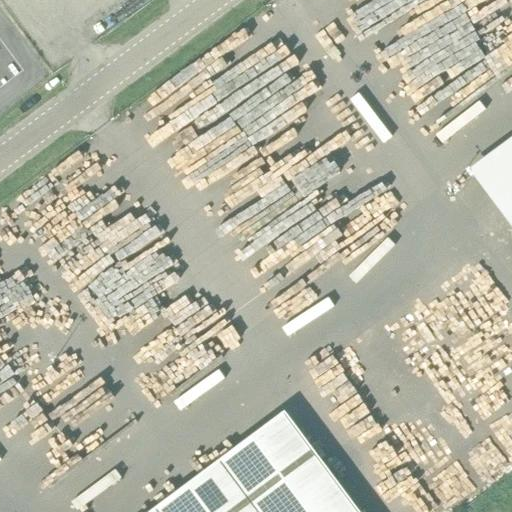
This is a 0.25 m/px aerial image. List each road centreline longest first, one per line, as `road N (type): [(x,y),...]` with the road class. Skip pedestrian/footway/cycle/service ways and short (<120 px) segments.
road 1 (unknown): [(81,98),(194,218),(294,343)]
road 2 (unknown): [(88,511),(199,431),(294,343)]
road 3 (unclassified): [(0,159),(212,0)]
road 4 (unknown): [(294,343),(323,404),(394,511)]
road 5 (unknown): [(294,343),(366,276),(420,205)]
road 6 (unknown): [(420,205),(449,161),(511,109)]
